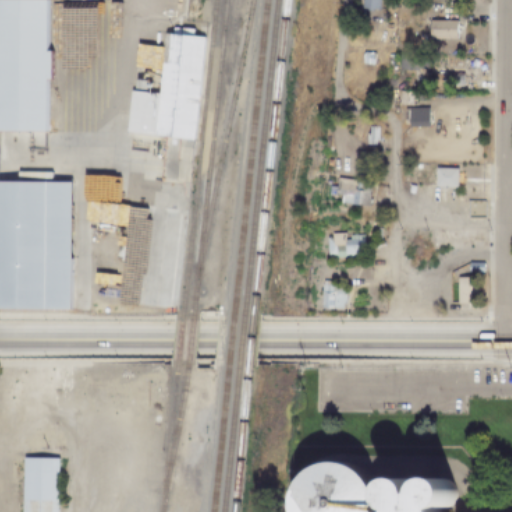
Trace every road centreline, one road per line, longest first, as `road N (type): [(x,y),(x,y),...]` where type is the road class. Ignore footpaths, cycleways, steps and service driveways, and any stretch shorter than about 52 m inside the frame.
road 1 (primary): [(472,343),(0,341)]
road 2 (residential): [(499,343),(502,0)]
